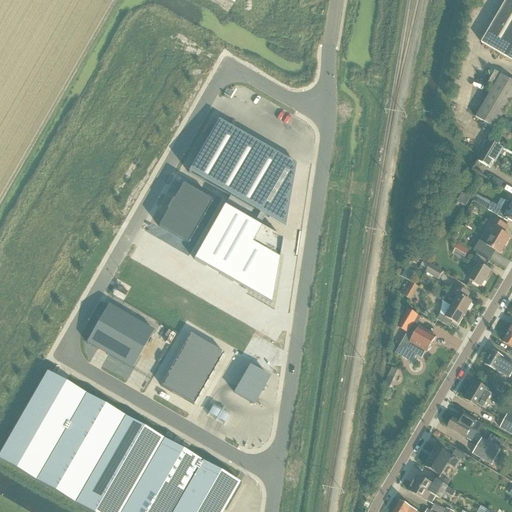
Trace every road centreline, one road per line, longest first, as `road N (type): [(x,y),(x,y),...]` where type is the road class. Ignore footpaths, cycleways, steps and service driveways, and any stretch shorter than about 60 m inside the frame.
road 1 (residential): [(276,477),(75,362),(69,346),(221,76),(239,71),(326,117)]
road 2 (unclassified): [(326,117),(276,477)]
road 3 (residential): [(395,475),(511,282)]
